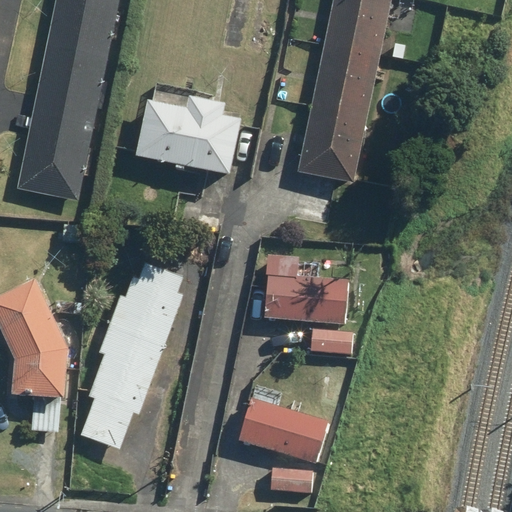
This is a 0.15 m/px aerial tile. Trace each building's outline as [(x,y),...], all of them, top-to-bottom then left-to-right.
[(57,0),(18,190),(81,203),(122,0),(57,0)] [(333,0),(296,173),(304,175),(294,220),(329,228),(337,186),(350,189),(390,0),(333,0)] [(147,105),(135,161),(229,180),(240,125),(224,122),(227,109),(190,101),(188,113),(147,105)] [(253,277),(268,277),(266,322),(313,324),(312,355),(351,356),(351,335),(328,334),(328,325),(346,326),(347,282),(297,281),(298,260),(254,258),(253,277)] [(139,419),(181,298),(175,296),(181,281),(143,267),(137,283),(134,282),(126,303),(119,300),(85,397),(96,401),(82,440),(120,453),(133,417),(139,419)] [(68,354),(35,285),(0,298),(0,341),(9,364),(8,399),(65,401),(68,354)] [(256,385),(239,442),(315,465),(328,423),(277,407),(281,393),(256,385)] [(61,412),(32,410),(31,432),(60,434),(61,412)] [(269,493),(310,495),(311,473),(270,471),(269,493)]
